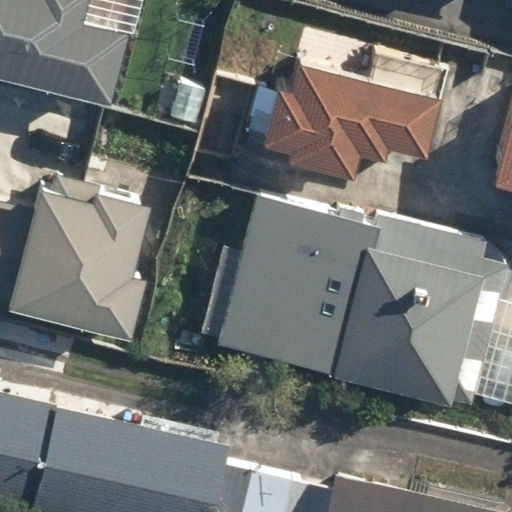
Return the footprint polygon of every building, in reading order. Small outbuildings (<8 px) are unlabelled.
[(0,0),(0,64),(106,90),(121,24),(134,27),(140,0),(0,0)] [(438,65),(295,29),(290,49),(276,46),(255,132),(277,138),(273,152),(345,170),(352,144),(380,151),(384,134),(418,142),(438,65)] [(511,82),(507,81),(486,169),(511,174),(511,82)] [(26,198),(0,191),(0,300),(124,329),(138,265),(127,262),(145,186),(79,171),(75,187),(30,177),(26,198)] [(370,213),(249,182),(209,339),(469,405),(507,256),(481,250),(486,231),(373,202),(370,213)] [(207,511),(225,440),(0,386),(0,503),(37,511),(207,511)] [(511,511),(511,506),(329,459),(315,511),(511,511)]
